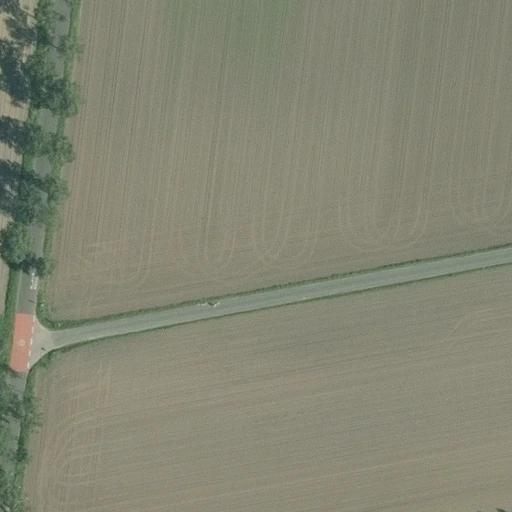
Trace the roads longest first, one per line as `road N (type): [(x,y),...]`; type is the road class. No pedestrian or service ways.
road 1 (residential): [(20,340),(511,248)]
road 2 (unclassified): [(62,0),(20,340)]
road 3 (unclassified): [(20,340),(0,511)]
